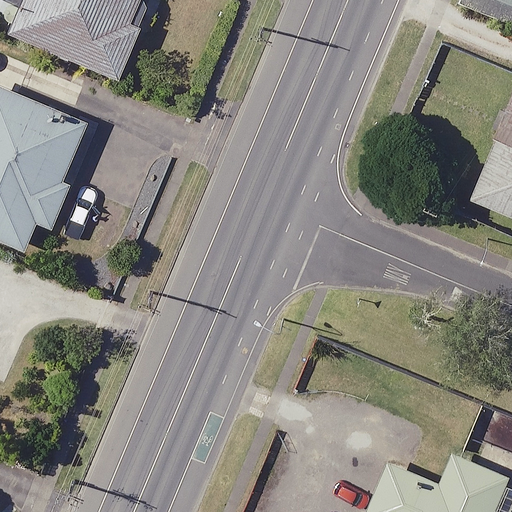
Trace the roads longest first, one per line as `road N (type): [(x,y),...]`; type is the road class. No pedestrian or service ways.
road 1 (secondary): [(264,200),(132,511)]
road 2 (residential): [(511,306),(264,200)]
road 3 (secondary): [(346,0),(264,200)]
